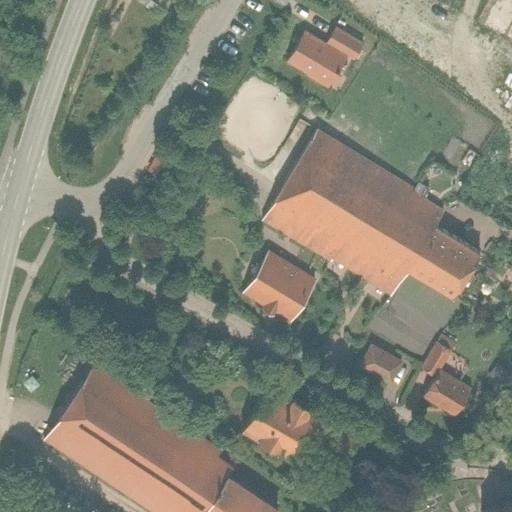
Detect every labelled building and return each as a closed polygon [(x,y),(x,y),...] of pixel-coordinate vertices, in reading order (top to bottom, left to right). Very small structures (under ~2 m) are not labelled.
[(283,15),(265,46),(309,73),(328,42),(283,15)] [(511,106),(511,131),(504,146),(511,150),(511,61),(493,96),(511,106)] [(296,113),(240,203),(369,282),(385,255),(424,279),(451,236),(410,210),(422,191),(296,113)] [(142,135),(131,151),(144,160),(155,144),(142,135)] [(296,258),(243,233),(220,280),(273,305),(296,258)] [(402,343),(418,353),(442,317),(424,307),(402,343)] [(351,337),(383,357),(395,338),(363,318),(351,337)] [(74,346),(21,423),(152,511),(171,511),(174,508),(207,459),(218,444),(74,346)] [(418,353),(400,380),(434,401),(451,374),(418,353)] [(234,373),(217,415),(236,422),(231,434),(246,440),(253,423),(280,434),(295,397),(234,373)] [(295,397),(280,434),(331,453),(345,415),(295,397)] [(207,459),(174,508),(180,511),(241,511),(255,492),(207,459)] [(511,511),(511,505),(504,481),(494,484),(464,492),(470,511),(511,511)]
